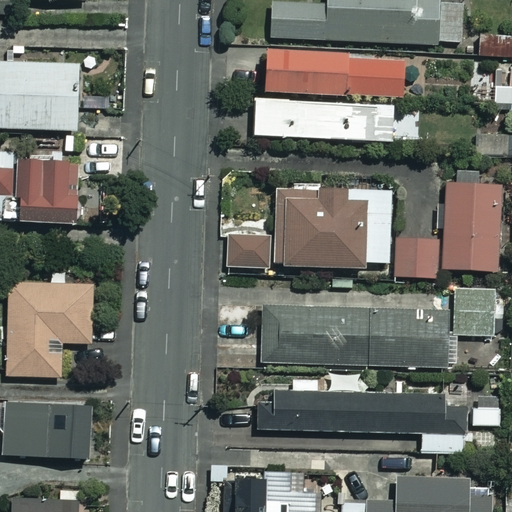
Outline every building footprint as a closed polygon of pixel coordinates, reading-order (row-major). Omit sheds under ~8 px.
[(438,0),(328,0),(328,7),(273,5),(271,39),(463,46),(465,5),(438,4),(438,0)] [(511,50),(511,38),(480,39),(481,59),(511,57),(511,50)] [(400,61),(268,53),(265,94),(398,102),(400,61)] [(80,66),(0,63),(0,129),(78,132),(80,66)] [(511,85),(491,86),(492,106),(511,104),(511,85)] [(419,108),(257,101),(255,137),(417,145),(419,108)] [(510,138),(478,136),(477,158),(508,160),(510,138)] [(122,180),(124,144),(88,142),(86,178),(122,180)] [(0,223),(15,224),(16,155),(0,154),(0,223)] [(20,164),(19,224),(75,225),(77,165),(20,164)] [(369,177),(356,177),(356,192),(277,192),(277,238),(227,238),(227,268),(391,269),(392,192),(369,192),(369,177)] [(446,185),(445,271),(501,272),(503,186),(446,185)] [(438,279),(439,239),(397,239),(397,278),(438,279)] [(92,345),(94,287),(10,284),(7,377),(61,379),(62,344),(92,345)] [(494,291),(455,292),(456,338),(494,337),(494,291)] [(449,314),(263,308),(261,364),(448,369),(449,314)] [(468,396),(257,393),(257,433),(423,435),(422,455),(467,455),(468,396)] [(92,408),(0,403),(0,429),(4,430),(3,456),(90,460),(92,408)] [(502,410),(474,409),(474,427),(501,428),(502,410)] [(298,493),(298,481),(221,477),(219,511),(335,511),(337,484),(319,483),(319,494),(298,493)] [(468,482),(397,480),(396,506),(344,504),(344,511),(490,511),(492,494),(467,494),(468,482)] [(77,511),(77,503),(13,501),(12,511),(77,511)]
